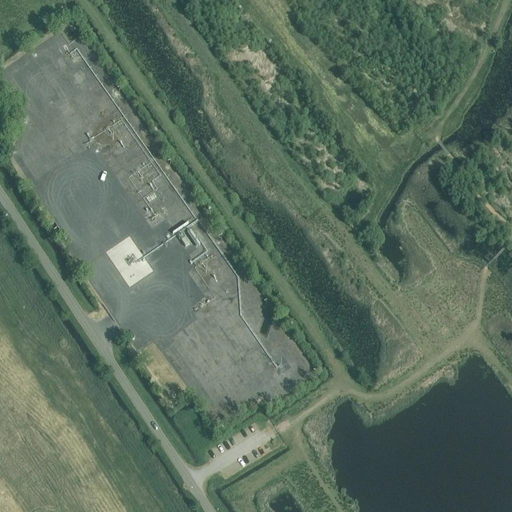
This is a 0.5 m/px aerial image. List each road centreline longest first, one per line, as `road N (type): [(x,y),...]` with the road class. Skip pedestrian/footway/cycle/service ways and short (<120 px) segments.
road 1 (track): [(435,359),(168,0)]
road 2 (unclassified): [(209,511),(0,194)]
road 3 (track): [(265,435),(335,390),(382,394),(475,336),(485,268)]
road 4 (track): [(506,0),(464,100),(431,129),(471,190),(511,230)]
road 5 (track): [(431,129),(349,241)]
